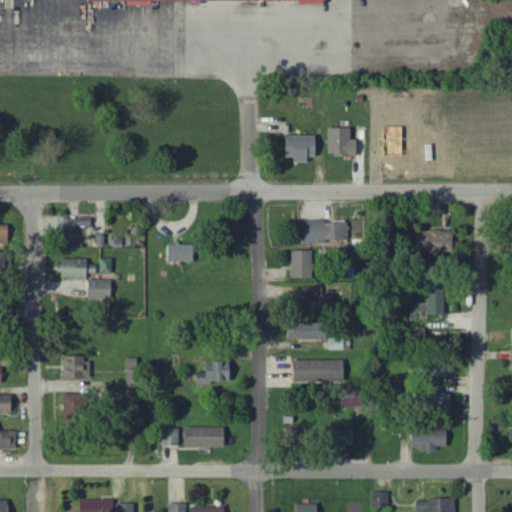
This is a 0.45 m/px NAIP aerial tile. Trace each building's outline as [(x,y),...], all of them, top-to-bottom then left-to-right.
[(361,156),(362,142),(354,141),(354,128),(331,128),(331,155),(361,156)] [(286,158),(296,158),(296,163),(311,163),(312,157),(319,157),(320,136),(287,135),(286,158)] [(63,246),(76,247),(76,244),(79,244),(80,219),(63,219),(63,246)] [(302,242),(348,243),(348,222),(303,221),(302,242)] [(0,225),(0,245),(13,245),(12,225),(0,225)] [(456,232),(421,231),(420,253),(456,254),(456,232)] [(197,245),(167,244),(167,262),(197,262),(197,245)] [(294,279),(315,279),(314,251),(294,251),(294,279)] [(89,260),(62,259),(61,278),(90,279),(90,274),(114,274),(114,259),(101,259),(100,266),(89,266),(89,260)] [(88,300),(114,300),(114,281),(89,280),(88,300)] [(324,287),(307,288),(308,309),(336,308),(335,295),(325,296),(324,287)] [(447,317),(446,289),(428,290),(429,303),(411,304),(411,318),(447,317)] [(288,325),(289,340),(330,339),(329,323),(288,325)] [(351,349),(351,338),(331,339),(331,350),(351,349)] [(67,379),(93,379),(92,355),(67,356),(67,379)] [(295,361),(295,383),(347,382),(347,361),(295,361)] [(212,362),(211,381),(236,381),(236,362),(212,362)] [(143,371),(128,370),(128,387),(142,387),(143,371)] [(453,392),(426,393),(427,409),(454,408),(453,392)] [(66,420),(90,420),(90,395),(65,395),(66,420)] [(16,396),(0,396),(0,412),(16,413),(16,396)] [(228,428),(186,428),(186,447),(228,448),(228,428)] [(182,430),(164,429),(163,445),(181,446),(182,430)] [(451,447),(451,430),(413,429),(413,449),(440,450),(440,447),(451,447)] [(0,450),(15,450),(16,431),(0,431),(0,450)] [(390,508),(390,493),(373,492),(373,508),(390,508)] [(458,511),(458,499),(417,501),(417,511),(425,511),(458,511)] [(81,511),(116,511),(117,500),(82,501),(81,511)] [(0,511),(12,511),(13,501),(0,501),(0,511)]
